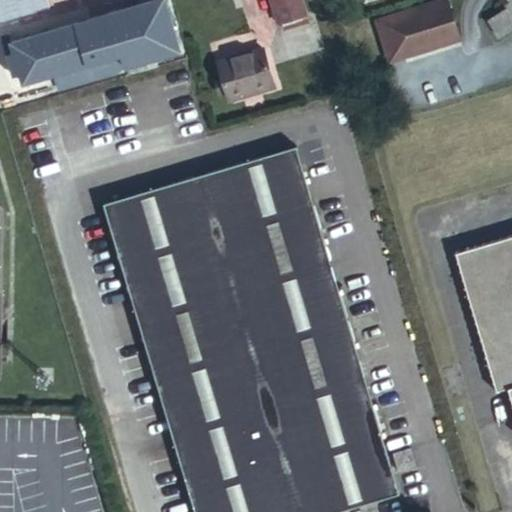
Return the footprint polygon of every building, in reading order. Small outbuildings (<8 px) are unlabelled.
[(166,0),(149,0),(12,42),(25,84),(57,74),(62,88),(118,71),(113,57),(123,54),(127,67),(183,50),(166,0)] [(313,12),(308,0),(277,0),(284,20),(313,12)] [(451,0),(439,0),(383,20),(395,59),(464,36),(451,0)] [(511,28),(511,19),(505,10),(489,20),(500,37),(511,28)] [(214,63),(218,75),(271,75),(262,48),(214,63)] [(123,54),(113,57),(118,71),(127,67),(123,54)] [(273,84),(271,75),(218,75),(224,97),(273,84)] [(316,511),(399,487),(296,143),(102,200),(195,511),(316,511)] [(511,231),(453,250),(496,388),(507,385),(511,401),(511,231)] [(409,444),(392,449),(398,467),(414,462),(409,444)]
